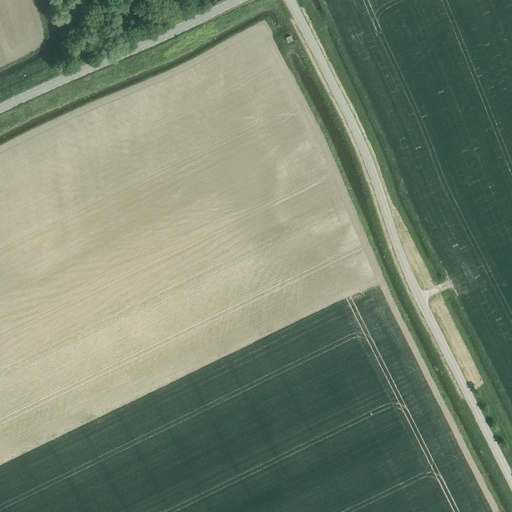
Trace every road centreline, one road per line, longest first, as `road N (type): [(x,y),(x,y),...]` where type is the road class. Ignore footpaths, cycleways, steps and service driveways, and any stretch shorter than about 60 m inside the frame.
road 1 (unclassified): [(511,482),(423,307),(352,124),(289,0)]
road 2 (tertiary): [(0,109),(238,0)]
